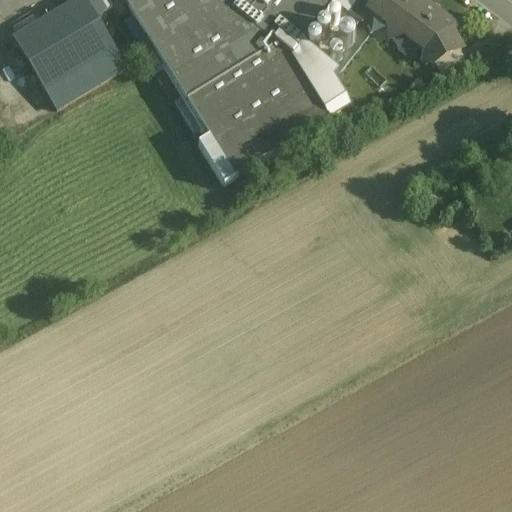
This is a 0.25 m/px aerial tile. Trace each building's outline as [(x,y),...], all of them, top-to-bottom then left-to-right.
[(329,125),(290,62),(339,0),(143,0),(125,10),(232,182),(329,125)] [(359,0),(347,17),(361,27),(369,16),(368,15),(378,0),(359,0)] [(449,27),(414,1),(414,0),(378,0),(368,15),(369,16),(388,29),(390,42),(403,40),(424,56),(421,66),(433,69),(440,83),(467,68),(446,31),(449,27)] [(81,3),(12,44),(44,96),(113,55),(81,3)] [(113,55),(44,96),(55,115),(124,73),(113,55)]
